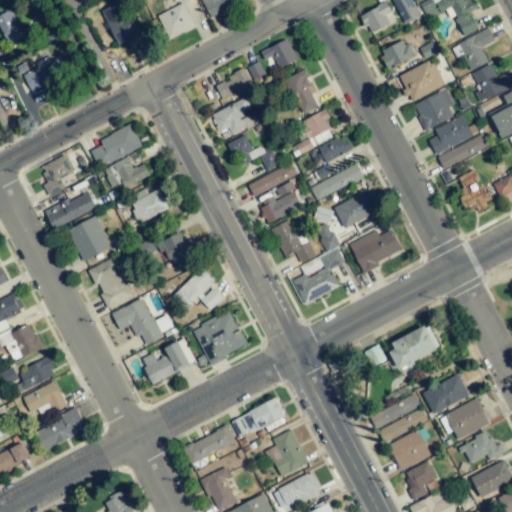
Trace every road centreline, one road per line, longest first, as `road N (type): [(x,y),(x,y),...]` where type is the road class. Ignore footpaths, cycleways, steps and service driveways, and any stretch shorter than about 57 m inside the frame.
road 1 (residential): [(377,511),(155,84)]
road 2 (residential): [(511,388),(307,3)]
road 3 (residential): [(177,511),(0,178)]
road 4 (residential): [(296,353),(0,510)]
road 5 (residential): [(296,353),(511,239)]
road 6 (residential): [(155,84),(312,0)]
road 7 (residential): [(155,84),(0,166)]
